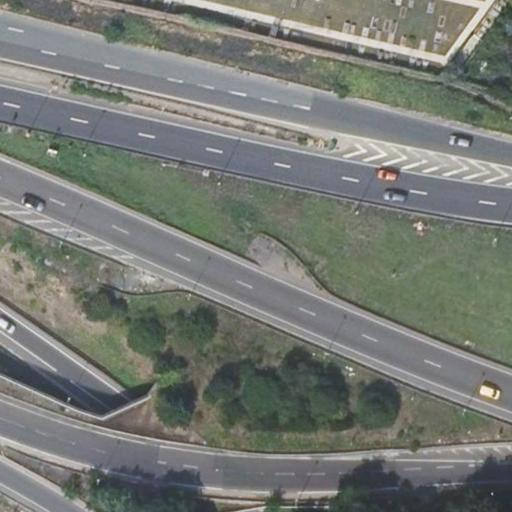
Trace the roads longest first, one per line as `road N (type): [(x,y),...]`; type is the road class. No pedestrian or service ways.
road 1 (trunk): [(0,180),(511,394)]
road 2 (trunk): [(511,156),(0,35)]
road 3 (motorway): [(511,209),(0,100)]
road 4 (trunk): [(0,418),(113,455),(219,471),(511,469)]
road 5 (motorway): [(0,324),(160,443),(231,511)]
